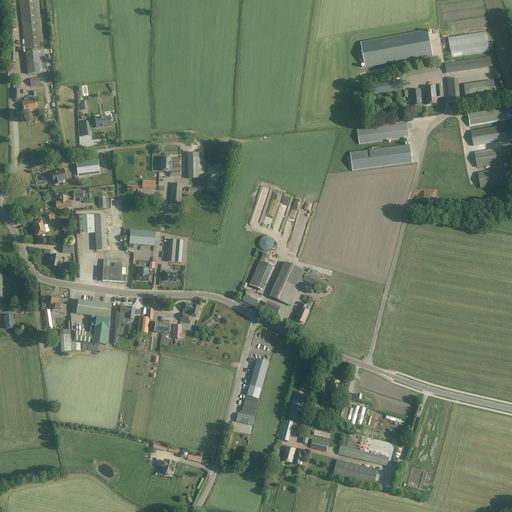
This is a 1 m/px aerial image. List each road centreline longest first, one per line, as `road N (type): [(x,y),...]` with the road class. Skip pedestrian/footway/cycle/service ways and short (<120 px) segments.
road 1 (residential): [(366,365),(430,124),(446,114)]
road 2 (unclassified): [(194,511),(213,475),(255,317)]
road 3 (unclassified): [(13,170),(5,0)]
road 4 (unclassified): [(126,292),(46,280),(0,213)]
road 5 (unclassified): [(182,148),(183,180),(166,181),(154,293)]
road 6 (unclassified): [(511,409),(366,365)]
road 7 (unclassified): [(13,170),(52,157),(148,147)]
road 8 (unclassified): [(366,365),(255,317)]
